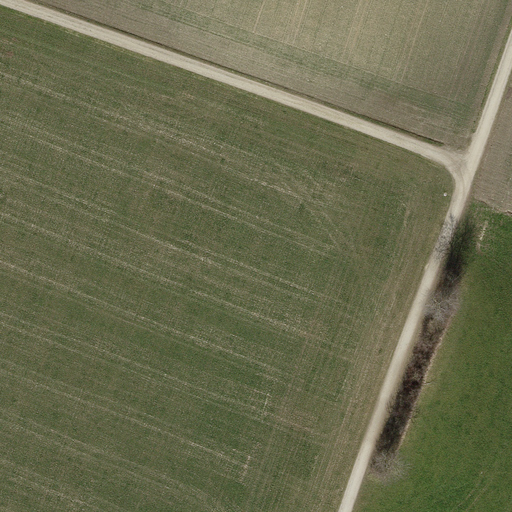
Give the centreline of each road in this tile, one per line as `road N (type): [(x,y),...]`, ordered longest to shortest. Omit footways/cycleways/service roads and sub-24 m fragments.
road 1 (track): [(471,171),(0,3)]
road 2 (track): [(511,57),(350,511)]
